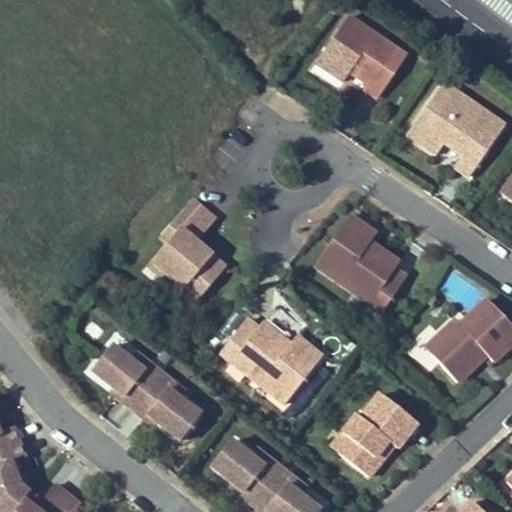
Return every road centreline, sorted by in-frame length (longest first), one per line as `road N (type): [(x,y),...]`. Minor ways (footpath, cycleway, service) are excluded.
road 1 (residential): [(511,274),(363,173),(291,165)]
road 2 (residential): [(0,346),(66,421),(180,511)]
road 3 (residential): [(385,511),(511,396)]
